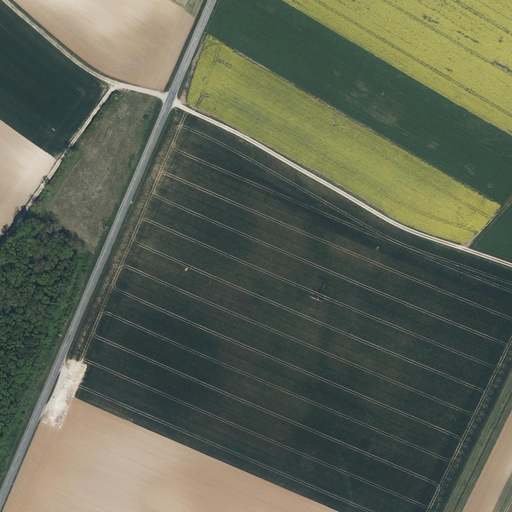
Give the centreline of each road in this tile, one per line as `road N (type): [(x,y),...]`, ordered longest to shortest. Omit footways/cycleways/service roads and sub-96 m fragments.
road 1 (track): [(6,0),(84,67),(235,132),(397,225),(511,266)]
road 2 (tertiary): [(213,0),(0,502)]
road 3 (track): [(0,240),(115,82)]
